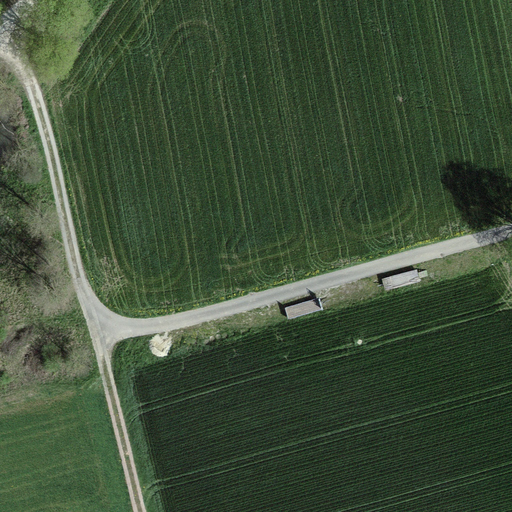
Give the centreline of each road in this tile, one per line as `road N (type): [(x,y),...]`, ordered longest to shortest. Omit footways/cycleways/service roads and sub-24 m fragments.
road 1 (unclassified): [(511,230),(166,324),(113,322),(83,289),(42,118),(4,24)]
road 2 (track): [(104,317),(102,357),(139,511)]
